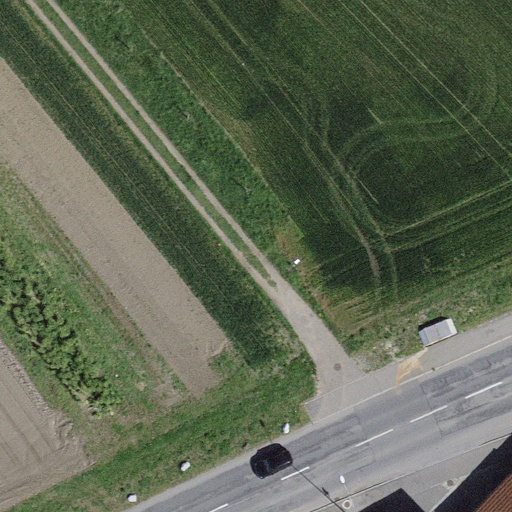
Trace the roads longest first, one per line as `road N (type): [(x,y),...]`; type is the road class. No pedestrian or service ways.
road 1 (track): [(38,0),(300,315),(377,435)]
road 2 (tertiary): [(498,382),(209,511)]
